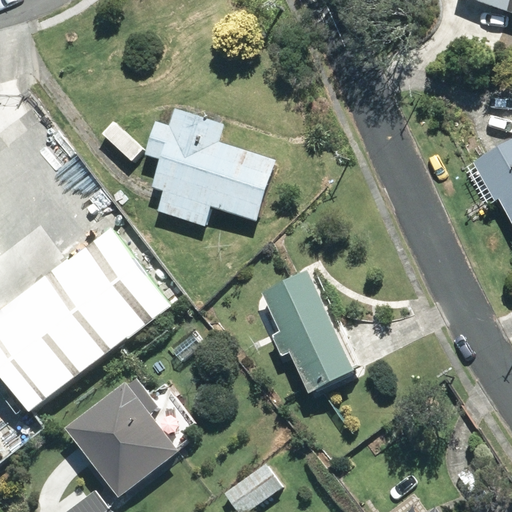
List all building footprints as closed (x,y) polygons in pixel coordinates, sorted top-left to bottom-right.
[(511,52),(511,29),(505,49),(502,48),(511,18),(511,0),(467,0),(484,6),(470,47),(509,61),(511,52)] [(163,165),(154,193),(167,197),(160,217),(208,232),(215,212),(260,226),(280,165),(223,147),(229,130),(178,114),(173,131),(158,126),(147,160),(163,165)] [(511,153),(479,171),(500,211),(504,208),(511,222),(511,153)] [(103,238),(0,315),(0,390),(22,420),(161,315),(103,238)] [(176,238),(159,253),(189,288),(206,273),(176,238)] [(358,381),(310,278),(265,298),(284,339),(275,343),(284,363),(293,360),(312,402),(358,381)] [(99,413),(69,436),(121,504),(180,459),(153,424),(129,393),(128,391),(126,393),(99,413)] [(268,466),(227,496),(238,511),(253,511),(285,489),(268,466)]
